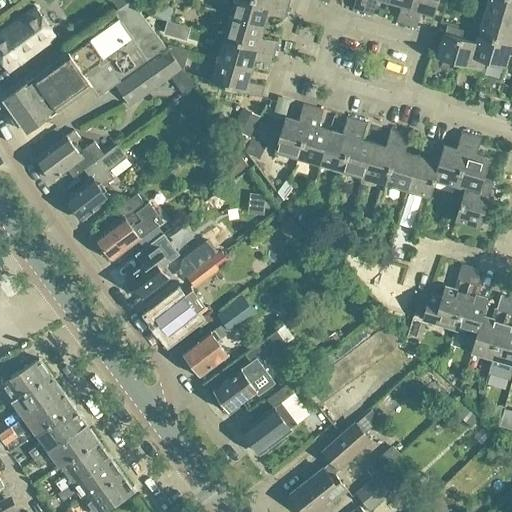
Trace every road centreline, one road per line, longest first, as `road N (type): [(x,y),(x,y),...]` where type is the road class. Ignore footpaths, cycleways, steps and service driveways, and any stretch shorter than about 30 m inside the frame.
road 1 (residential): [(170,377),(0,135)]
road 2 (residential): [(195,473),(163,494),(55,346),(84,326)]
road 3 (residential): [(410,97),(427,41),(298,3),(280,61)]
road 4 (tertiary): [(84,326),(0,205)]
road 5 (residential): [(280,61),(410,97)]
road 6 (residential): [(415,281),(428,242),(492,259),(509,250)]
